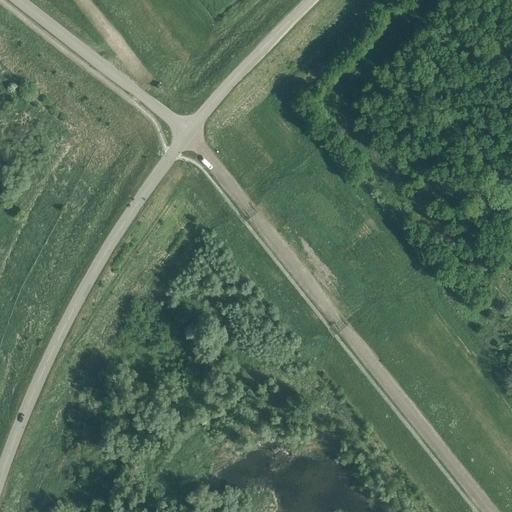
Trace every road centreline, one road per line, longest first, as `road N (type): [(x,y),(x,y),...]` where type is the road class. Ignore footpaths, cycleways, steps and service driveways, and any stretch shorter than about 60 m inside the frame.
road 1 (unclassified): [(491,511),(188,131)]
road 2 (tertiary): [(0,477),(75,299),(188,131)]
road 3 (tertiary): [(188,131),(22,0)]
road 4 (tertiary): [(188,131),(308,0)]
road 5 (track): [(140,94),(149,81),(82,0)]
